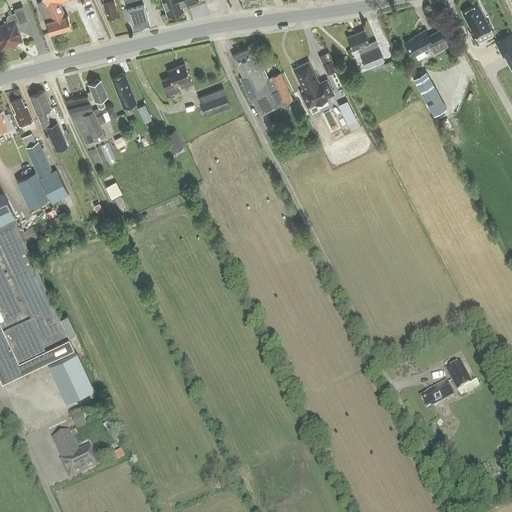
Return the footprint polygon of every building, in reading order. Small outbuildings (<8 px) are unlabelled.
[(46,21),(49,33),(71,26),(68,15),(65,16),(59,3),(58,0),(42,0),(38,2),(46,21)] [(107,18),(117,15),(113,0),(102,0),(103,3),(102,4),(103,9),(105,9),(107,18)] [(124,0),(133,29),(150,24),(143,3),(142,0),(124,0)] [(161,0),(167,16),(183,11),(181,5),(185,4),(186,5),(188,4),(188,6),(197,3),(196,1),(198,0),(197,0),(161,0)] [(469,31),(473,39),(492,28),(488,21),(487,21),(477,3),(462,12),(471,30),(469,31)] [(14,9),(15,12),(7,15),(6,19),(7,22),(0,24),(0,47),(1,50),(9,47),(8,45),(22,40),(16,25),(28,21),(23,6),(14,9)] [(370,43),(364,29),(347,36),(353,50),(358,48),(366,67),(385,60),(376,40),(370,43)] [(414,37),(406,41),(414,55),(430,46),(434,53),(447,46),(440,32),(434,35),(434,33),(428,36),(425,30),(418,34),(419,35),(414,37)] [(511,35),(511,34),(496,42),(503,57),(505,56),(511,70),(511,69),(511,35)] [(259,115),(292,100),(279,72),(270,76),(271,77),(267,78),(264,71),(262,72),(255,58),(250,48),(232,56),(242,77),(239,78),(250,103),(253,101),(259,115)] [(336,70),(328,52),(318,56),(327,75),(336,70)] [(326,98),(334,94),(327,80),(319,84),(308,62),(294,69),(303,88),(302,88),(301,91),(302,92),(301,93),(308,107),(316,103),(317,104),(327,99),(326,98)] [(384,65),(387,71),(392,69),(389,62),(384,65)] [(181,89),(193,84),(184,64),(167,71),(169,77),(161,80),(167,97),(179,92),(176,85),(179,84),(181,89)] [(426,72),(413,79),(418,88),(431,81),(426,72)] [(120,98),(123,106),(127,115),(133,113),(129,104),(135,102),(130,88),(125,74),(123,74),(122,74),(119,75),(119,76),(112,79),(117,93),(118,92),(120,98)] [(97,79),(94,80),(94,83),(89,85),(91,91),(87,92),(88,96),(65,101),(82,136),(86,145),(94,141),(94,142),(105,136),(99,123),(106,120),(103,113),(107,111),(105,106),(105,105),(101,98),(106,96),(100,80),(99,80),(97,79)] [(229,104),(223,88),(198,97),(204,113),(205,116),(230,107),(229,104)] [(57,121),(49,124),(44,111),(50,109),(43,91),(29,97),(36,115),(37,115),(42,128),(45,127),(48,135),(60,130),(57,121)] [(30,126),(28,123),(33,122),(26,106),(24,107),(21,98),(11,102),(16,113),(14,114),(19,127),(24,125),(25,128),(30,126)] [(302,114),(297,102),(289,105),(294,117),(302,114)] [(147,120),(155,117),(148,103),(141,106),(147,120)] [(117,117),(113,108),(107,110),(111,120),(117,117)] [(185,152),(175,130),(166,134),(173,152),(176,150),(178,155),(185,152)] [(0,142),(1,145),(12,141),(9,133),(0,136),(0,142)] [(21,138),(59,219),(66,215),(62,206),(67,204),(64,197),(69,195),(57,169),(52,171),(38,142),(36,143),(31,133),(21,138)] [(125,145),(122,136),(114,140),(118,148),(125,145)] [(111,142),(102,146),(109,165),(118,161),(111,142)] [(35,172),(17,181),(29,209),(48,200),(35,172)] [(109,186),(115,197),(124,192),(118,181),(109,186)] [(2,191),(0,192),(0,223),(14,217),(2,191)] [(14,219),(0,225),(0,377),(2,382),(74,348),(69,338),(76,334),(67,315),(60,319),(45,287),(48,286),(43,276),(41,277),(14,219)] [(118,243),(111,246),(117,257),(123,253),(118,243)] [(48,367),(65,403),(93,390),(76,354),(48,367)] [(456,391),(470,383),(460,363),(446,370),(456,391)] [(431,407),(452,396),(445,383),(431,390),(431,392),(420,398),(426,408),(430,406),(431,407)] [(73,414),(78,427),(89,424),(85,410),(73,414)] [(110,421),(105,424),(116,439),(120,436),(110,421)] [(63,459),(60,460),(69,478),(99,463),(90,445),(78,450),(69,430),(52,438),(63,459)] [(106,464),(127,457),(125,451),(104,457),(106,464)]
